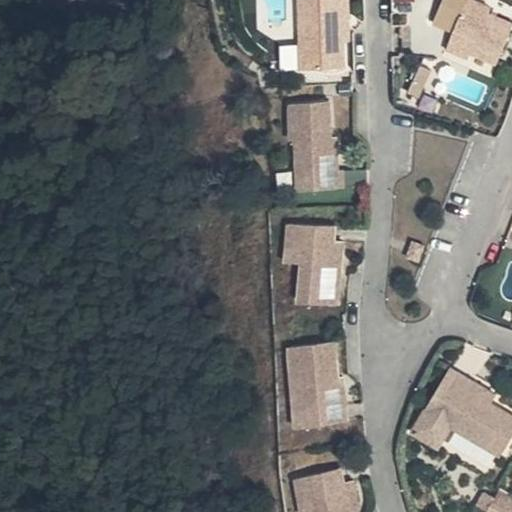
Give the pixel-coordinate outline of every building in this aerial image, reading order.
[(341,0),(311,0),(312,2),(293,1),(292,74),(335,74),(335,48),(336,2),(341,1),(341,0)] [(433,41),(430,46),(451,56),(449,61),(475,74),(492,35),(469,24),(471,17),(449,7),(452,1),(451,0),(424,0),(410,30),(433,41)] [(430,46),(425,57),(446,67),(449,61),(451,56),(430,46)] [(320,107),(282,108),(283,144),(288,144),(289,178),(304,178),(304,194),(331,193),(331,177),(326,177),(326,159),(321,159),(321,143),(320,107)] [(304,194),(304,178),(289,178),(288,178),(289,195),(304,194)] [(326,233),(283,230),(282,250),(298,251),(296,270),(294,309),(330,311),(334,251),(326,250),(326,233)] [(282,250),(281,270),(296,270),(298,251),(282,250)] [(329,347),(286,349),(289,417),(311,415),(311,432),(339,431),(337,395),(332,395),(331,384),(329,347)] [(440,385),(425,412),(431,416),(447,389),(440,385)] [(425,412),(408,442),(435,458),(446,438),(489,463),(505,433),(479,418),(483,410),(447,389),(431,416),(425,412)] [(289,417),(290,433),(311,432),(311,415),(289,417)] [(333,474),(290,480),(293,501),(309,498),(310,511),(347,511),(345,491),(336,493),(333,474)] [(498,511),(503,503),(488,494),(482,504),(477,511),(498,511)] [(463,511),(477,511),(482,504),(470,496),(462,511),(463,511)] [(310,511),(309,498),(293,501),(294,511),(310,511)] [(506,511),(509,507),(503,503),(498,511),(506,511)]
